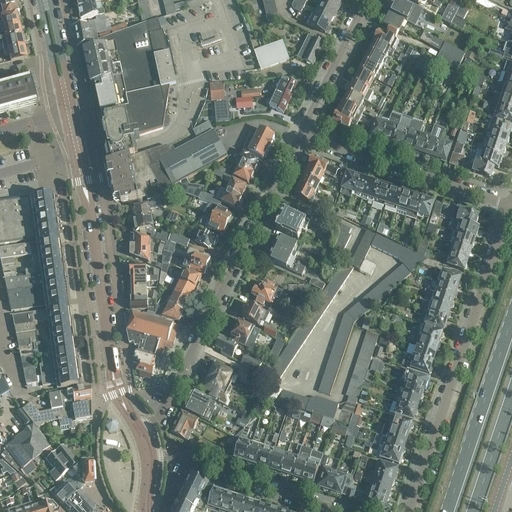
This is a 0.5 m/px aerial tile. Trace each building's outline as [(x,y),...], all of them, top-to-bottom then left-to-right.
[(338,0),(323,0),(321,5),(336,12),(342,1),(338,0)] [(407,0),(419,5),(421,0),(423,0),(440,8),(442,3),(436,0),(407,0)] [(458,0),(454,9),(458,11),(462,3),(458,0)] [(0,8),(1,9),(2,16),(19,12),(16,1),(2,4),(0,4),(0,8)] [(414,26),(422,9),(408,1),(406,7),(396,3),(391,14),(405,21),(414,26)] [(174,6),(174,7),(176,12),(189,8),(187,2),(174,6)] [(291,7),(294,9),(300,13),(303,7),(294,2),(291,7)] [(100,10),(99,5),(99,4),(79,8),(81,20),(95,17),(105,15),(104,10),(100,10)] [(321,5),(316,15),(331,23),(336,12),(321,5)] [(174,7),(165,9),(167,16),(176,14),(176,12),(174,7)] [(458,11),(454,9),(449,7),(442,21),(451,25),(455,18),(458,11)] [(276,8),(265,11),(266,18),(277,14),(276,8)] [(117,11),(110,13),(105,15),(95,17),(97,24),(119,17),(117,11)] [(0,27),(3,27),(19,24),(18,18),(20,18),(19,12),(2,16),(0,16),(2,23),(0,22),(0,27)] [(277,14),(266,18),(268,25),(279,21),(278,20),(277,14)] [(307,25),(310,27),(325,34),(331,23),(316,15),(313,14),(307,25)] [(387,35),(395,39),(399,33),(403,34),(405,29),(402,28),(405,21),(391,14),(385,25),(391,28),(387,35)] [(458,19),(455,18),(451,25),(462,31),(466,23),(458,19)] [(98,41),(78,48),(78,50),(80,57),(85,56),(86,58),(86,60),(86,61),(86,62),(86,63),(89,78),(90,78),(92,78),(93,80),(89,81),(90,84),(91,84),(91,85),(92,86),(93,87),(94,87),(95,87),(96,87),(105,128),(105,129),(104,129),(103,130),(103,131),(102,132),(102,133),(102,134),(102,135),(102,136),(103,136),(103,137),(104,138),(105,138),(106,139),(107,139),(110,139),(111,140),(105,141),(108,155),(109,161),(112,161),(112,163),(130,158),(129,157),(138,155),(137,148),(135,141),(135,142),(134,140),(140,138),(139,137),(163,129),(164,127),(165,127),(166,126),(167,126),(168,125),(169,125),(169,124),(170,123),(170,122),(170,121),(170,120),(169,119),(169,118),(168,117),(167,116),(166,116),(165,116),(170,87),(177,86),(170,54),(168,54),(163,31),(162,31),(160,27),(158,22),(158,20),(158,19),(152,22),(147,23),(128,30),(113,36),(101,40),(98,41)] [(95,22),(73,27),(76,40),(76,43),(77,48),(78,48),(98,41),(95,22)] [(0,32),(3,32),(5,39),(22,35),(19,24),(3,27),(0,27),(0,32)] [(110,29),(98,33),(101,40),(113,36),(110,29)] [(395,39),(387,35),(379,31),(379,33),(378,32),(376,37),(374,41),(375,42),(375,41),(392,50),(394,46),(392,45),(395,39)] [(465,55),(424,33),(420,41),(441,52),(436,61),(456,72),(463,58),(465,55)] [(3,51),(4,51),(24,46),(23,42),(24,42),(25,40),(24,36),(23,35),(22,35),(5,39),(0,40),(3,51)] [(324,43),(314,39),(309,36),(298,58),(313,65),(324,43)] [(220,38),(201,44),(202,48),(221,42),(220,38)] [(289,60),(283,41),(254,51),(261,70),(289,60)] [(393,50),(392,50),(375,41),(375,42),(373,46),(372,46),(369,50),(370,51),(370,52),(386,60),(389,54),(390,55),(393,50)] [(10,62),(27,58),(29,57),(29,56),(27,57),(24,46),(4,51),(5,56),(9,55),(10,62)] [(409,47),(404,57),(407,59),(409,60),(411,55),(412,54),(414,50),(409,47)] [(465,55),(463,58),(473,63),(479,53),(469,48),(465,55)] [(420,53),(414,50),(412,54),(411,55),(417,59),(420,53)] [(365,62),(380,70),(382,71),(384,66),(383,65),(386,60),(370,52),(368,56),(367,55),(364,60),(366,60),(365,62)] [(404,64),(407,59),(404,57),(401,55),(398,61),(404,64)] [(425,70),(429,60),(422,57),(418,66),(425,70)] [(436,64),(430,61),(425,71),(431,74),(436,64)] [(380,70),(365,62),(363,62),(361,66),(362,67),(360,71),(377,80),(379,76),(378,75),(380,70)] [(466,74),(470,65),(463,62),(458,71),(466,74)] [(435,71),(444,76),(447,69),(438,65),(435,71)] [(451,81),(452,79),(455,73),(449,70),(445,78),(451,81)] [(354,82),(354,83),(370,91),(372,86),(374,87),(376,82),(359,73),(356,78),(355,77),(353,82),(354,82)] [(451,81),(450,84),(458,87),(462,76),(455,73),(452,79),(451,81)] [(392,88),(396,78),(392,76),(387,85),(392,88)] [(480,77),(476,87),(482,89),(485,79),(480,77)] [(37,105),(29,79),(28,79),(29,82),(0,90),(0,112),(35,103),(36,106),(37,105)] [(277,93),(291,98),(296,85),(289,81),(283,79),(277,93)] [(349,92),(349,93),(364,101),(367,95),(369,96),(371,92),(370,91),(354,83),(351,88),(350,87),(348,91),(349,92)] [(502,96),(505,97),(511,99),(511,87),(508,86),(506,85),(499,83),(495,94),(502,96)] [(212,101),(222,100),(221,84),(210,85),(212,101)] [(476,87),(473,98),(478,100),(482,89),(476,87)] [(284,114),(286,109),(291,98),(277,93),(277,92),(270,108),(284,114)] [(343,103),(359,111),(361,112),(363,108),(361,107),(364,101),(349,93),(348,94),(347,93),(345,98),(346,98),(343,103)] [(511,99),(505,97),(502,96),(500,102),(503,103),(501,108),(511,111),(511,99)] [(265,98),(260,98),(249,99),(231,100),(232,110),(265,107),(265,98)] [(216,124),(230,122),(228,102),(214,103),(216,124)] [(482,109),(489,111),(491,105),(484,102),(482,109)] [(358,123),(361,119),(356,117),(359,111),(343,103),(343,104),(342,103),(340,108),(341,108),(339,112),(338,113),(358,123)] [(511,111),(501,108),(498,107),(498,108),(496,113),(499,114),(497,119),(511,124),(511,111)] [(338,113),(339,112),(338,112),(335,117),(334,116),(332,121),(333,121),(333,122),(348,130),(351,125),(356,127),(358,123),(338,113)] [(389,123),(383,141),(384,142),(384,143),(388,144),(388,143),(393,145),(402,118),(392,114),(389,123)] [(373,118),(367,128),(370,130),(371,130),(376,121),(375,119),(373,118)] [(402,118),(393,145),(395,145),(394,146),(398,147),(398,146),(404,148),(413,121),(402,118)] [(488,131),(492,132),(509,138),(510,133),(511,133),(511,131),(511,128),(511,126),(491,120),(489,125),(488,131)] [(382,123),(377,121),(371,137),(373,138),(373,139),(377,140),(377,139),(383,141),(389,123),(383,121),(382,123)] [(413,121),(404,148),(405,149),(405,150),(409,151),(409,150),(414,152),(420,136),(423,125),(413,121)] [(166,146),(146,153),(150,166),(148,167),(163,193),(177,185),(228,158),(213,132),(212,130),(212,128),(209,123),(201,127),(193,131),(198,140),(175,152),(173,148),(169,151),(166,146)] [(464,123),(461,131),(467,133),(469,125),(467,124),(464,123)] [(359,133),(368,136),(370,130),(367,128),(363,126),(359,133)] [(430,139),(425,155),(426,156),(426,157),(430,158),(430,157),(436,159),(441,143),(446,130),(435,126),(431,137),(430,139)] [(249,153),(263,160),(274,137),(260,130),(249,153)] [(509,138),(492,132),(491,137),(489,136),(487,142),(489,143),(505,148),(507,143),(508,144),(509,139),(508,139),(509,138)] [(460,133),(457,144),(465,146),(468,136),(460,133)] [(425,155),(430,139),(431,137),(426,135),(425,137),(420,136),(414,152),(415,152),(415,153),(419,155),(420,154),(425,155)] [(244,148),(248,150),(255,138),(250,136),(244,148)] [(446,163),(452,144),(447,142),(446,145),(441,143),(436,159),(437,159),(436,160),(440,162),(441,161),(446,163)] [(483,153),(486,154),(501,159),(503,154),(504,154),(506,149),(505,149),(505,148),(489,143),(487,148),(485,147),(483,153)] [(457,144),(454,153),(462,155),(465,146),(457,144)] [(241,160),(239,166),(254,173),(255,173),(255,174),(256,173),(256,172),(258,169),(258,168),(259,167),(257,166),(259,162),(250,157),(250,156),(243,152),(239,159),(241,160)] [(112,163),(107,165),(107,168),(108,169),(112,188),(114,190),(116,200),(123,199),(124,202),(122,203),(123,204),(142,199),(141,192),(146,191),(148,200),(147,201),(148,201),(156,199),(160,197),(164,196),(163,193),(148,167),(150,166),(146,153),(136,156),(135,156),(130,158),(112,163)] [(459,156),(453,154),(450,165),(456,167),(458,161),(464,163),(466,158),(459,156)] [(482,158),(480,163),(493,167),(493,168),(498,170),(500,164),(501,165),(502,160),(501,160),(501,159),(486,154),(484,159),(482,158)] [(313,158),(309,166),(309,167),(325,175),(327,176),(328,173),(339,179),(342,173),(313,158)] [(493,167),(480,163),(475,161),(473,167),(475,167),(473,173),(489,178),(490,177),(491,177),(493,173),(491,172),(493,168),(493,167)] [(215,170),(227,176),(229,172),(217,166),(215,170)] [(254,173),(239,166),(233,177),(248,184),(250,180),(252,181),(252,180),(253,179),(254,176),(255,175),(255,174),(254,174),(254,173)] [(325,175),(309,167),(307,170),(307,172),(304,176),(320,184),(325,175)] [(225,180),(227,176),(215,170),(213,174),(225,180)] [(352,196),(358,178),(353,176),(353,175),(349,174),(348,174),(342,190),(348,192),(347,194),(352,196)] [(320,184),(304,176),(302,181),(301,182),(299,186),(314,194),(320,184)] [(363,179),(358,178),(352,196),(362,200),(363,197),(368,181),(368,180),(364,178),(363,179)] [(231,180),(226,191),(242,198),(243,198),(246,192),(245,192),(247,187),(231,180)] [(370,182),(368,181),(363,197),(369,199),(368,201),(373,203),(379,185),(374,183),(374,182),(370,181),(370,182)] [(328,188),(333,191),(339,194),(341,189),(330,183),(328,188)] [(177,185),(163,193),(164,196),(165,197),(179,189),(177,185)] [(385,204),(386,205),(391,189),(389,188),(389,187),(385,186),(384,186),(379,185),(373,203),(372,206),(383,210),(385,204)] [(314,194),(299,186),(297,190),(297,191),(294,196),(309,204),(314,194)] [(396,211),(402,193),(397,191),(398,190),(393,188),(393,189),(391,189),(386,205),(387,205),(386,207),(396,211)] [(198,199),(199,200),(202,194),(192,189),(192,191),(187,189),(185,194),(190,196),(198,199)] [(242,198),(226,191),(222,202),(202,194),(199,200),(218,208),(221,202),(236,209),(238,205),(239,206),(242,199),(242,198)] [(402,193),(396,211),(395,214),(406,218),(407,212),(408,212),(413,196),(412,196),(412,195),(408,193),(407,194),(402,193)] [(7,259),(13,258),(31,256),(33,269),(24,271),(25,278),(60,273),(55,239),(49,194),(0,201),(0,235),(1,245),(38,239),(38,241),(39,244),(0,249),(0,253),(4,253),(4,259),(7,259)] [(414,197),(413,196),(408,212),(413,214),(412,216),(417,218),(423,200),(418,198),(419,197),(414,196),(414,197)] [(160,197),(156,199),(157,205),(163,209),(165,199),(160,197)] [(133,214),(132,215),(132,218),(134,219),(134,220),(151,217),(150,210),(158,208),(157,205),(156,199),(148,201),(149,206),(132,209),(133,214)] [(429,201),(423,200),(417,218),(422,220),(423,218),(429,219),(434,203),(433,203),(433,202),(429,200),(429,201)] [(437,202),(433,213),(439,215),(443,205),(437,202)] [(203,213),(213,217),(228,224),(228,223),(230,224),(231,220),(230,220),(232,215),(218,208),(208,203),(203,213)] [(332,214),(335,208),(330,205),(327,211),(332,214)] [(478,216),(465,213),(466,210),(458,207),(457,209),(455,209),(452,220),(460,223),(474,227),(475,223),(476,223),(477,219),(478,217),(478,216)] [(347,210),(346,213),(345,217),(355,221),(358,214),(347,210)] [(322,214),(303,212),(303,214),(289,212),(289,213),(285,212),(281,212),(280,218),(279,221),(277,234),(300,237),(301,232),(308,233),(310,220),(321,222),(322,214)] [(151,217),(134,220),(136,232),(146,230),(147,234),(155,236),(154,228),(151,217)] [(228,224),(213,217),(211,222),(204,219),(202,220),(200,223),(223,235),(225,230),(226,230),(228,227),(227,225),(228,224)] [(459,234),(475,239),(476,239),(477,235),(477,234),(478,229),(474,227),(460,223),(458,228),(460,229),(459,234)] [(438,227),(433,226),(429,224),(426,235),(434,238),(438,227)] [(349,235),(351,230),(342,226),(339,231),(342,232),(349,235)] [(375,239),(376,236),(377,234),(368,229),(365,234),(375,239)] [(218,239),(201,232),(196,243),(200,245),(200,246),(208,249),(210,245),(214,247),(215,246),(217,245),(219,242),(218,239)] [(339,237),(349,241),(351,236),(349,235),(342,232),(339,237)] [(455,245),(471,250),(473,249),(474,246),(473,244),(475,239),(459,234),(456,233),(454,239),(457,240),(455,245)] [(169,238),(167,241),(171,243),(187,248),(190,241),(170,234),(170,236),(169,238)] [(375,239),(365,234),(363,239),(373,244),(375,239)] [(150,240),(134,235),(134,239),(131,239),(131,246),(134,246),(150,252),(150,240)] [(161,235),(159,242),(161,243),(166,245),(167,241),(169,238),(161,235)] [(382,239),(377,236),(372,247),(377,250),(382,239)] [(275,250),(295,260),(307,266),(310,261),(295,254),(298,247),(277,237),(273,245),(277,247),(275,250)] [(337,242),(347,246),(349,241),(339,237),(337,242)] [(373,244),(363,239),(361,244),(371,249),(373,244)] [(377,250),(382,252),(388,242),(382,239),(377,250)] [(335,247),(344,251),(347,246),(337,242),(335,247)] [(382,252),(388,255),(393,244),(388,242),(382,252)] [(305,244),(302,249),(317,256),(319,250),(305,244)] [(371,249),(361,244),(359,249),(368,254),(371,249)] [(398,247),(393,244),(388,255),(393,258),(398,247)] [(451,255),(468,261),(469,260),(470,256),(470,255),(471,250),(455,245),(453,244),(451,250),(453,250),(451,255)] [(150,263),(150,252),(134,246),(131,246),(131,257),(134,258),(135,258),(150,263)] [(393,258),(399,260),(404,250),(398,247),(393,258)] [(368,254),(359,249),(356,254),(366,258),(368,254)] [(295,260),(275,250),(274,254),(270,252),(266,260),(302,277),(307,266),(295,260)] [(399,260),(403,266),(411,275),(422,265),(427,261),(404,250),(399,260)] [(190,251),(186,260),(208,267),(209,265),(210,264),(211,262),(210,260),(211,259),(190,251)] [(207,274),(208,272),(207,270),(208,267),(186,260),(169,253),(167,258),(191,267),(190,271),(205,276),(205,275),(207,274)] [(366,258),(356,254),(354,259),(364,263),(366,259),(366,258)] [(448,267),(464,272),(464,271),(465,271),(467,267),(466,266),(468,261),(451,255),(449,255),(447,260),(450,261),(448,267)] [(354,259),(352,264),(362,268),(364,263),(354,259)] [(364,263),(362,268),(361,270),(367,273),(372,261),(366,259),(364,263)] [(440,264),(429,260),(427,261),(422,265),(438,270),(440,264)] [(367,273),(373,275),(378,264),(372,261),(367,273)] [(353,270),(349,267),(343,264),(340,269),(350,275),(353,270)] [(131,278),(147,277),(146,266),(130,267),(130,268),(129,269),(130,272),(131,273),(131,278)] [(407,279),(411,275),(403,266),(399,270),(407,279)] [(337,274),(347,280),(350,275),(340,269),(337,274)] [(399,270),(394,273),(402,283),(407,279),(399,270)] [(198,290),(200,285),(199,283),(202,278),(186,272),(181,282),(198,290)] [(4,281),(16,279),(15,273),(3,274),(4,281)] [(25,278),(16,279),(4,281),(6,287),(13,286),(14,290),(6,291),(10,307),(17,306),(20,306),(20,311),(48,307),(48,309),(49,311),(30,314),(32,324),(25,325),(19,326),(20,334),(15,335),(17,341),(29,340),(30,346),(31,352),(19,354),(20,358),(33,356),(40,355),(71,351),(65,307),(60,273),(25,278)] [(398,287),(402,283),(394,273),(390,277),(398,287)] [(461,278),(443,273),(440,283),(458,289),(458,288),(460,288),(461,285),(460,284),(461,278)] [(333,279),(343,285),(347,280),(337,274),(333,279)] [(132,288),(132,289),(147,288),(147,277),(131,278),(132,282),(131,283),(131,287),(132,288)] [(390,277),(385,281),(393,291),(398,287),(390,277)] [(312,279),(309,285),(322,291),(325,285),(312,279)] [(330,284),(340,290),(343,285),(333,279),(330,284)] [(436,293),(454,299),(455,299),(456,298),(457,296),(456,294),(458,289),(440,283),(434,281),(427,279),(425,283),(439,287),(436,293)] [(256,291),(255,290),(254,290),(252,294),(254,295),(253,296),(258,299),(256,303),(263,306),(265,302),(270,304),(273,298),(277,300),(278,298),(279,298),(282,292),(277,290),(276,290),(273,289),(275,285),(266,281),(263,280),(261,285),(262,285),(259,290),(256,289),(256,291)] [(389,294),(393,291),(385,281),(381,285),(389,294)] [(176,293),(175,294),(190,301),(193,296),(195,295),(198,290),(181,282),(176,293)] [(327,289),(337,295),(340,290),(330,284),(327,289)] [(381,285),(376,289),(384,298),(389,294),(381,285)] [(148,299),(147,288),(132,289),(131,290),(131,294),(132,295),(132,299),(148,299)] [(323,294),(333,300),(337,295),(327,289),(323,294)] [(379,302),(384,298),(376,289),(371,293),(379,302)] [(371,293),(367,297),(375,306),(379,302),(371,293)] [(454,299),(436,293),(433,304),(451,310),(451,309),(453,309),(454,306),(453,304),(454,299)] [(169,305),(186,314),(188,309),(187,307),(190,302),(190,301),(175,294),(174,295),(172,299),(169,297),(166,303),(169,305)] [(320,299),(330,306),(333,300),(323,294),(320,299)] [(370,310),(375,306),(367,297),(362,301),(370,310)] [(132,310),(148,310),(148,312),(155,314),(156,307),(148,308),(148,299),(132,299),(132,304),(131,305),(131,308),(132,309),(132,310)] [(330,306),(320,299),(317,304),(327,310),(330,306)] [(362,301),(358,305),(366,314),(370,310),(362,301)] [(327,310),(317,304),(313,309),(323,315),(327,310)] [(451,310),(433,304),(429,314),(447,320),(448,319),(449,319),(450,316),(449,314),(451,310)] [(186,314),(169,305),(165,313),(163,312),(161,317),(163,318),(179,323),(181,319),(183,319),(186,314)] [(358,305),(353,309),(361,318),(366,314),(358,305)] [(242,319),(260,327),(263,322),(266,323),(270,315),(268,314),(264,312),(264,313),(249,306),(248,307),(246,308),(244,310),(245,312),(242,319)] [(279,319),(298,328),(301,322),(282,313),(281,315),(270,309),(268,314),(270,315),(279,319)] [(323,315),(313,309),(310,314),(320,320),(323,315)] [(354,324),(361,318),(353,309),(344,317),(343,320),(354,324)] [(132,313),(127,332),(128,332),(127,333),(130,345),(134,344),(135,347),(137,347),(140,348),(139,352),(137,351),(134,363),(138,365),(137,370),(153,375),(156,365),(157,365),(158,364),(158,363),(159,362),(159,361),(159,360),(159,359),(158,358),(158,357),(156,357),(160,341),(161,342),(173,345),(179,327),(149,318),(149,315),(143,314),(143,316),(132,313)] [(320,320),(310,314),(307,319),(317,325),(320,320)] [(429,314),(426,325),(444,331),(444,330),(446,329),(447,327),(446,325),(447,320),(429,314)] [(317,325),(307,319),(303,324),(313,330),(317,325)] [(354,324),(343,320),(341,326),(353,329),(354,324)] [(233,336),(232,338),(237,340),(236,343),(245,348),(252,351),(261,332),(249,327),(240,322),(239,324),(237,324),(236,327),(236,329),(235,332),(234,332),(232,335),(233,336)] [(365,322),(362,330),(368,332),(371,324),(365,322)] [(313,330),(303,324),(300,329),(310,335),(313,330)] [(417,336),(422,338),(440,344),(441,339),(443,339),(444,336),(443,335),(443,333),(425,327),(420,325),(417,336)] [(341,326),(339,331),(351,335),(353,329),(341,326)] [(278,333),(267,328),(264,333),(275,338),(278,333)] [(310,335),(300,329),(297,333),(307,340),(310,335)] [(349,341),(351,335),(339,331),(337,337),(349,341)] [(367,332),(365,338),(377,342),(379,336),(367,332)] [(307,340),(297,333),(293,339),(303,346),(307,340)] [(337,337),(336,342),(347,346),(349,341),(337,337)] [(221,355),(231,360),(233,357),(238,347),(221,338),(220,340),(219,341),(218,343),(218,345),(216,349),(222,352),(221,355)] [(375,348),(377,342),(365,338),(363,344),(375,348)] [(440,344),(422,338),(418,348),(436,354),(438,350),(439,349),(440,346),(439,345),(440,344)] [(271,354),(278,357),(285,342),(278,339),(271,354)] [(290,343),(300,350),(303,346),(293,339),(290,343)] [(345,352),(347,346),(336,342),(334,348),(345,352)] [(287,348),(297,355),(300,350),(290,343),(287,348)] [(363,344),(361,350),(373,354),(375,348),(363,344)] [(297,355),(287,348),(283,353),(293,360),(297,355)] [(334,348),(332,354),(343,357),(345,352),(334,348)] [(418,348),(415,359),(433,365),(433,364),(435,364),(436,361),(434,359),(436,354),(418,348)] [(371,360),(373,354),(361,350),(360,356),(371,360)] [(40,377),(41,376),(42,387),(59,385),(60,390),(76,387),(71,351),(40,355),(41,365),(39,366),(34,367),(34,369),(23,370),(25,379),(35,377),(34,371),(39,370),(40,377)] [(293,360),(283,353),(280,358),(290,365),(293,360)] [(341,363),(343,357),(332,354),(330,359),(341,363)] [(242,364),(258,373),(262,365),(245,356),(242,364)] [(360,356),(358,362),(369,365),(371,360),(360,356)] [(404,367),(411,369),(429,375),(430,374),(431,374),(432,371),(431,370),(433,365),(415,359),(408,357),(404,367)] [(290,365),(280,358),(277,363),(287,370),(290,365)] [(330,359),(328,365),(339,369),(341,363),(330,359)] [(373,361),(369,372),(373,373),(375,374),(379,363),(373,361)] [(367,371),(369,365),(358,362),(356,367),(367,371)] [(287,370),(277,363),(273,368),(283,375),(287,370)] [(206,381),(203,388),(212,392),(210,395),(217,398),(219,399),(219,401),(218,403),(226,406),(227,402),(225,396),(226,395),(227,394),(228,394),(229,393),(229,392),(230,392),(230,391),(230,390),(231,389),(230,388),(230,387),(231,384),(235,376),(241,379),(239,382),(247,386),(252,376),(232,367),(230,371),(230,372),(216,365),(209,379),(208,379),(207,382),(206,381)] [(338,374),(339,369),(328,365),(326,370),(338,374)] [(356,367),(354,373),(365,377),(367,371),(356,367)] [(283,375),(273,368),(269,374),(272,376),(272,375),(280,380),(283,375)] [(326,370),(324,376),(336,380),(338,374),(326,370)] [(367,371),(365,377),(364,382),(370,384),(373,373),(369,372),(367,371)] [(364,382),(365,377),(354,373),(352,379),(364,383),(364,382)] [(402,382),(406,384),(424,390),(426,389),(427,386),(426,384),(428,379),(410,373),(409,377),(404,376),(402,382)] [(0,376),(0,396),(9,391),(10,391),(1,376),(0,376)] [(334,385),(336,380),(324,376),(322,381),(334,385)] [(352,379),(350,385),(362,389),(364,383),(352,379)] [(322,381),(321,387),(332,391),(334,385),(322,381)] [(362,389),(368,391),(371,384),(364,382),(362,389)] [(424,390),(406,384),(403,394),(421,400),(423,399),(424,397),(423,394),(424,390)] [(360,395),(362,389),(350,385),(348,391),(360,395)] [(330,397),(332,391),(321,387),(319,393),(330,397)] [(51,411),(70,407),(74,407),(73,404),(90,402),(89,388),(48,395),(51,411)] [(282,392),(276,389),(269,399),(274,403),(282,392)] [(346,397),(349,398),(358,401),(360,395),(348,391),(346,397)] [(286,406),(290,394),(283,392),(279,403),(286,406)] [(228,415),(214,408),(216,404),(194,393),(189,402),(227,421),(235,425),(237,422),(231,419),(231,418),(227,416),(228,415)] [(294,408),(297,397),(290,394),(286,406),(294,408)] [(403,394),(399,405),(417,411),(419,407),(420,406),(421,403),(420,401),(421,400),(403,394)] [(361,395),(358,403),(367,406),(368,405),(364,404),(366,397),(361,395)] [(301,410),(305,399),(297,397),(294,408),(300,410),(301,410)] [(356,406),(358,401),(349,398),(347,404),(356,406)] [(334,421),(339,406),(316,399),(310,401),(305,399),(301,410),(311,414),(323,418),(333,421),(334,421)] [(73,426),(73,423),(70,407),(51,411),(39,413),(30,402),(21,410),(33,425),(37,430),(45,423),(58,421),(60,432),(75,429),(75,427),(73,426)] [(203,414),(209,417),(211,418),(211,417),(225,424),(227,421),(189,402),(185,411),(201,419),(203,414)] [(389,413),(396,416),(414,422),(415,417),(417,416),(418,414),(417,412),(417,411),(399,405),(393,403),(389,413)] [(74,407),(70,407),(73,423),(90,420),(90,404),(74,407)] [(358,405),(355,416),(360,418),(363,406),(358,405)] [(15,414),(25,426),(30,422),(20,410),(15,414)] [(307,424),(308,420),(311,414),(301,410),(300,410),(297,420),(307,424)] [(182,412),(178,418),(170,433),(184,440),(188,442),(198,420),(182,412)] [(343,424),(346,415),(340,413),(337,422),(343,424)] [(323,418),(311,414),(308,420),(321,425),(323,418)] [(352,417),(346,415),(343,424),(349,426),(352,417)] [(395,418),(392,428),(409,434),(411,430),(412,429),(413,427),(413,425),(413,424),(395,418)] [(114,419),(105,423),(110,433),(119,429),(114,419)] [(244,429),(249,425),(248,424),(240,420),(238,419),(236,425),(244,429)] [(31,462),(41,454),(50,447),(37,430),(33,425),(4,448),(6,450),(0,456),(0,457),(18,473),(31,462)] [(348,429),(334,425),(331,433),(345,437),(348,429)] [(349,426),(346,436),(356,439),(359,429),(349,426)] [(409,434),(392,428),(388,439),(406,444),(407,440),(409,440),(410,437),(409,435),(409,434)] [(383,437),(379,447),(402,455),(404,454),(405,451),(404,449),(406,444),(388,439),(383,437)] [(238,449),(234,460),(239,461),(240,463),(243,464),(245,463),(246,463),(252,443),(241,439),(238,449)] [(200,442),(196,451),(201,453),(209,457),(216,459),(220,452),(221,450),(214,447),(213,448),(200,442)] [(263,447),(252,443),(246,463),(250,465),(251,466),(254,467),(256,466),(257,467),(263,447)] [(381,460),(399,466),(399,464),(401,464),(402,461),(401,459),(402,455),(379,447),(370,444),(369,448),(378,451),(376,458),(381,460)] [(298,458),(292,478),(293,478),(293,480),(296,481),(298,480),(302,481),(313,450),(314,446),(310,445),(309,449),(307,454),(300,452),(298,458)] [(63,446),(55,453),(69,471),(77,464),(63,446)] [(69,471),(55,453),(50,447),(41,454),(54,470),(49,474),(55,482),(69,471)] [(234,461),(234,460),(238,449),(232,447),(229,459),(234,461)] [(268,470),(274,450),(263,447),(257,467),(258,469),(261,470),(262,469),(268,470)] [(281,474),(287,455),(276,451),(274,450),(268,470),(270,471),(274,472),(275,474),(278,475),(280,474),(281,474)] [(292,478),(298,458),(287,455),(281,474),(282,474),(282,476),(286,477),(287,476),(292,478)] [(24,476),(25,476),(26,477),(36,469),(31,462),(18,473),(24,476)] [(309,462),(302,481),(303,481),(304,483),(307,484),(309,483),(314,485),(318,472),(320,465),(309,462)] [(329,492),(330,492),(336,472),(325,468),(326,464),(321,462),(320,465),(318,472),(323,474),(318,488),(323,490),(323,492),(327,493),(329,492)] [(49,492),(63,507),(79,491),(85,486),(93,485),(92,463),(83,463),(72,472),(76,476),(64,483),(49,492)] [(378,469),(376,475),(394,480),(395,479),(396,479),(397,476),(396,474),(398,470),(378,463),(376,468),(378,469)] [(351,476),(348,476),(336,472),(330,492),(331,494),(335,495),(336,495),(346,498),(349,490),(350,485),(354,474),(352,474),(351,476)] [(14,484),(23,480),(17,475),(10,478),(12,482),(13,485),(14,484)] [(373,486),(391,491),(392,486),(394,486),(395,483),(394,481),(394,480),(376,475),(374,481),(372,480),(370,485),(373,486)] [(186,487),(184,491),(201,499),(205,491),(211,494),(214,486),(201,479),(200,480),(193,477),(190,477),(190,478),(189,478),(185,486),(186,487)] [(17,490),(26,484),(23,480),(14,484),(17,490)] [(369,491),(367,495),(387,502),(388,498),(390,497),(391,494),(390,492),(391,491),(373,486),(371,491),(369,491)] [(44,495),(37,489),(35,491),(37,497),(44,495)] [(214,490),(211,502),(208,510),(213,511),(219,511),(226,494),(225,494),(224,492),(221,491),(220,492),(214,490)] [(351,504),(355,492),(349,490),(346,498),(345,502),(351,504)] [(68,511),(92,511),(95,506),(85,496),(84,496),(79,491),(63,507),(68,511)] [(181,495),(177,502),(196,511),(201,499),(184,491),(182,495),(181,495)] [(219,511),(232,511),(237,498),(235,497),(235,495),(232,494),(230,496),(226,494),(219,511)] [(363,507),(376,511),(383,511),(385,509),(386,509),(388,504),(387,503),(387,502),(367,495),(366,497),(363,507)] [(204,498),(197,511),(207,511),(208,510),(211,502),(204,498)] [(232,511),(243,511),(247,501),(246,501),(246,499),(243,498),(241,499),(237,498),(232,511)] [(22,511),(31,511),(29,504),(28,499),(24,500),(27,510),(22,511)] [(248,501),(247,501),(243,511),(255,511),(258,505),(253,503),(253,501),(250,500),(248,501)] [(60,511),(52,502),(40,506),(41,511),(60,511)] [(196,511),(195,511),(196,511),(177,502),(174,510),(175,511),(174,511),(196,511)] [(41,511),(40,506),(35,507),(34,503),(29,504),(31,511),(41,511)]
